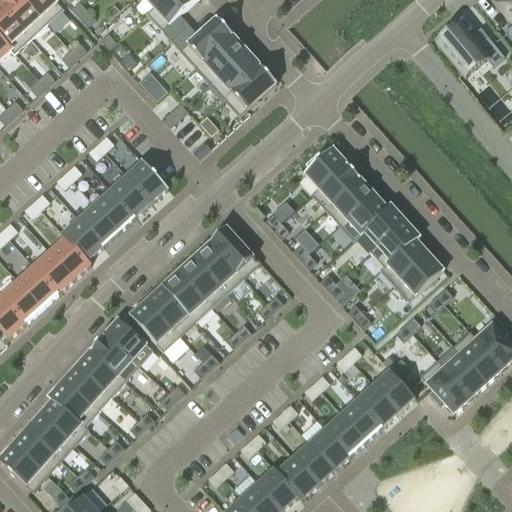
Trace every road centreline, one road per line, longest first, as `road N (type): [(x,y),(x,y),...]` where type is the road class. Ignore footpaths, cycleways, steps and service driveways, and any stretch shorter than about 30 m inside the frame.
road 1 (residential): [(316,107),(107,294),(0,413)]
road 2 (residential): [(511,325),(316,107)]
road 3 (residential): [(400,30),(511,165)]
